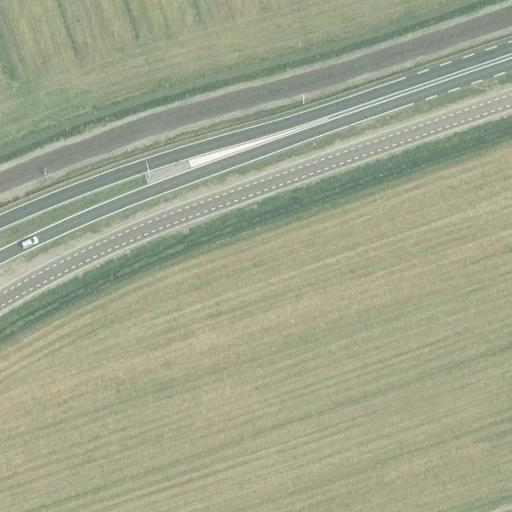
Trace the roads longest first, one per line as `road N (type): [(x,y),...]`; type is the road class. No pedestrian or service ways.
road 1 (unclassified): [(0,299),(128,236),(511,100)]
road 2 (unclassified): [(511,14),(0,180)]
road 3 (primary): [(0,257),(252,143)]
road 4 (primary): [(252,143),(511,58)]
road 5 (primary): [(252,143),(170,160),(0,221)]
